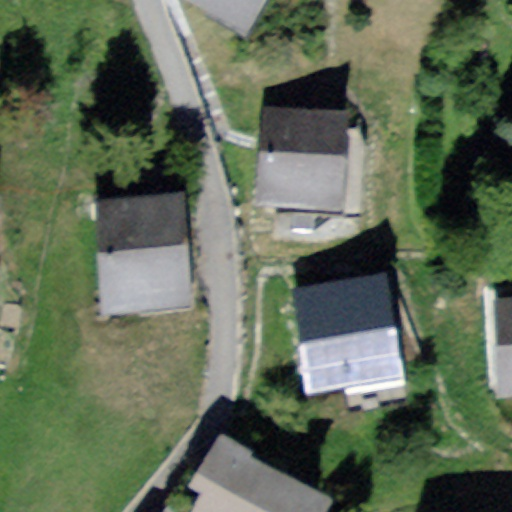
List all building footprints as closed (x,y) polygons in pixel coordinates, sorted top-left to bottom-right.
[(303,0),(214,0),(280,39),(303,0)] [(379,106),(275,99),(268,207),(372,214),(379,106)] [(38,207),(0,202),(0,303),(26,307),(38,207)] [(225,209),(123,212),(126,314),(228,311),(225,209)] [(421,281),(316,291),(326,394),(431,384),(421,281)] [(367,511),(250,448),(215,511),(367,511)]
